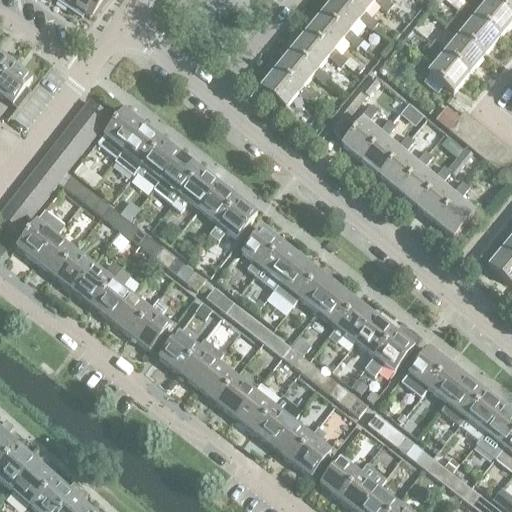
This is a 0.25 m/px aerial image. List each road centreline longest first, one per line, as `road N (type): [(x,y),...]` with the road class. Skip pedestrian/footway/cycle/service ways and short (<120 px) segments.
road 1 (residential): [(303,511),(212,439),(184,430),(77,334),(49,324),(0,286)]
road 2 (residential): [(447,292),(213,102)]
road 3 (residential): [(0,185),(84,75)]
road 4 (residential): [(213,102),(297,0)]
